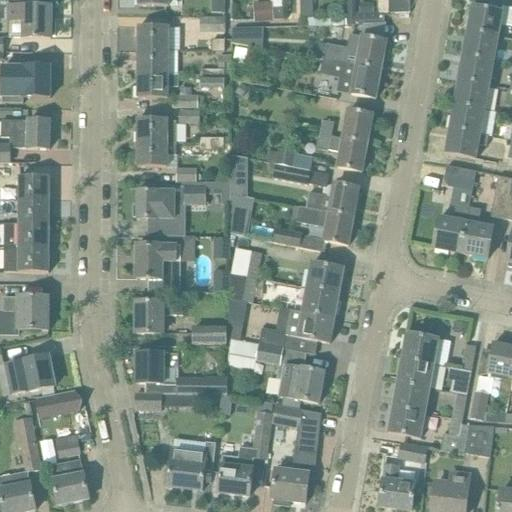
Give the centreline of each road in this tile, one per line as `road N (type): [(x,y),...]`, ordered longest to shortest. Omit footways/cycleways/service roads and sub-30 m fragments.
road 1 (residential): [(126,511),(94,332),(91,0)]
road 2 (residential): [(384,279),(435,0)]
road 3 (residential): [(340,511),(384,279)]
road 4 (residential): [(511,304),(384,279)]
